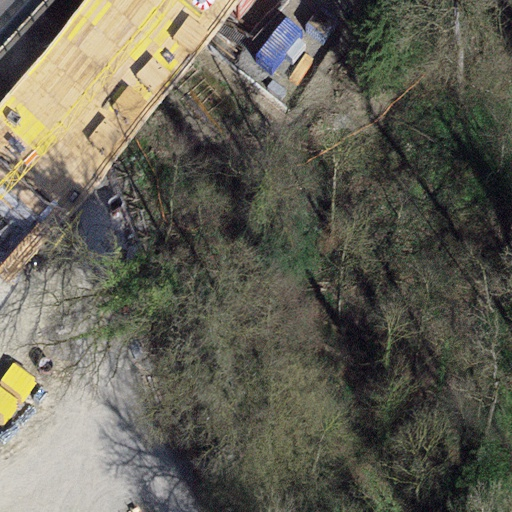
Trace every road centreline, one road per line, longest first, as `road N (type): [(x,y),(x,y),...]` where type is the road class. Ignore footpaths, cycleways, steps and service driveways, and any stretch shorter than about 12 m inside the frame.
road 1 (track): [(0,14),(24,61),(49,194),(179,511)]
road 2 (primary): [(170,0),(0,185)]
